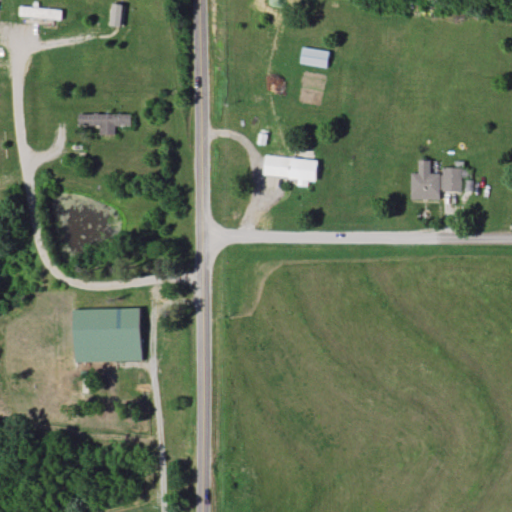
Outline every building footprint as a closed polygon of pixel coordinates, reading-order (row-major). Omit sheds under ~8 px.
[(121,29),(126,6),(113,4),(109,26),(121,29)] [(20,19),(63,20),(63,9),(20,9),(20,19)] [(327,69),(330,52),(304,47),(300,64),(327,69)] [(131,114),(79,114),(79,125),(100,126),(100,135),(115,135),(115,126),(131,126),(131,114)] [(317,181),(319,159),(266,156),(264,176),(299,179),(298,185),(308,186),(308,181),(317,181)] [(441,199),(441,170),(434,170),(434,160),(420,160),(420,173),(412,173),(412,199),(441,199)] [(444,168),(444,191),(464,191),(464,177),(472,177),(472,168),(444,168)] [(142,361),(141,307),(76,308),(76,361),(142,361)]
